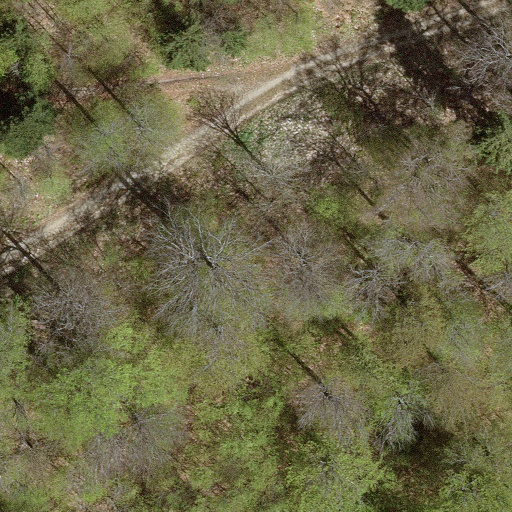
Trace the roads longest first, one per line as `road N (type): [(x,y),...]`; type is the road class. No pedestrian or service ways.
road 1 (track): [(0,256),(281,85),(481,0)]
road 2 (track): [(281,85),(0,97)]
